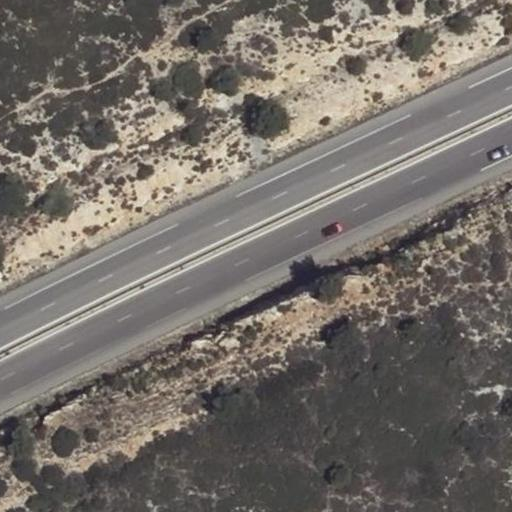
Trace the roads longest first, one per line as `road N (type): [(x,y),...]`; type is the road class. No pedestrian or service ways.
road 1 (trunk): [(0,382),(511,137)]
road 2 (trunk): [(511,84),(0,327)]
